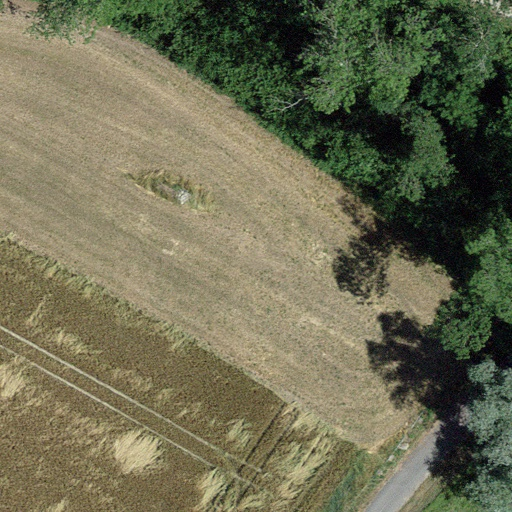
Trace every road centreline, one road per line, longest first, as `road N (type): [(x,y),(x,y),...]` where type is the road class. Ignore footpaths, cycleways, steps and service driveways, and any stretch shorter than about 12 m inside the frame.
road 1 (track): [(0,11),(125,47),(357,192),(511,354)]
road 2 (track): [(398,511),(452,435),(511,378)]
